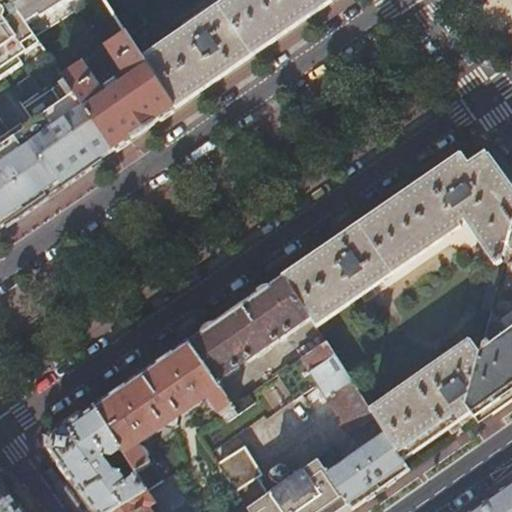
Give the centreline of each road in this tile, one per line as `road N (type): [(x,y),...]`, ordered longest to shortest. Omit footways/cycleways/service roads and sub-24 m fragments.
road 1 (residential): [(0,433),(486,98)]
road 2 (residential): [(391,0),(0,269)]
